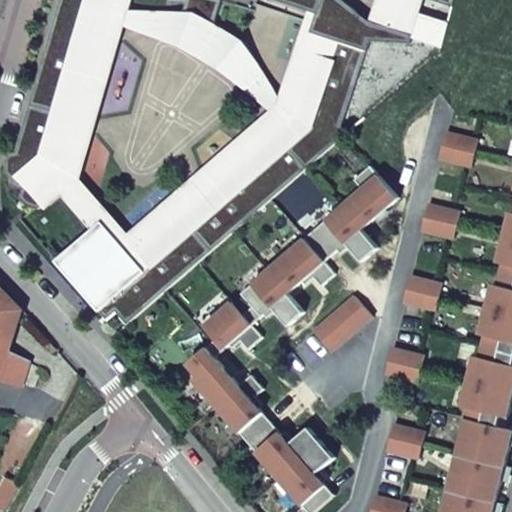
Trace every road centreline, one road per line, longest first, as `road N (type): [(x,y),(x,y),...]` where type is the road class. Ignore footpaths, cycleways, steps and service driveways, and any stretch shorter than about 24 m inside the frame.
road 1 (residential): [(361,511),(384,413),(377,387),(438,130)]
road 2 (residential): [(145,415),(0,236)]
road 3 (unclassified): [(145,415),(97,454),(64,511)]
road 4 (residential): [(223,511),(145,415)]
